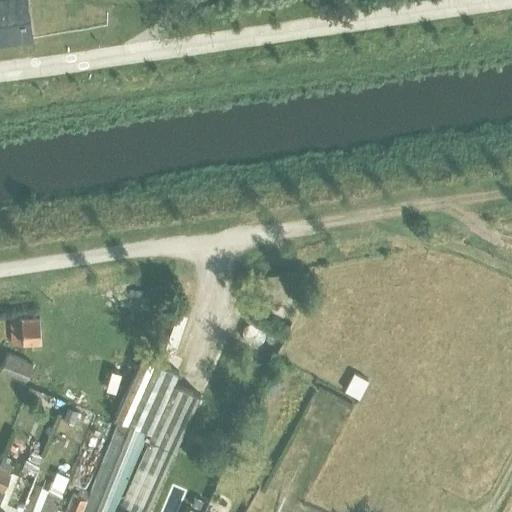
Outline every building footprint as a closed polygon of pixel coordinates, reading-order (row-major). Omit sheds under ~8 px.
[(0,0),(0,38),(33,34),(28,0),(0,0)] [(269,273),(260,274),(261,286),(292,282),(285,270),(269,273)] [(40,314),(10,315),(11,341),(31,341),(31,346),(41,346),(40,314)] [(8,349),(0,366),(0,368),(25,379),(33,361),(8,349)] [(91,488),(80,511),(129,511),(124,510),(123,511),(115,511),(120,501),(146,511),(200,393),(173,380),(178,369),(143,353),(115,414),(119,416),(91,488)] [(116,390),(121,370),(112,368),(107,388),(116,390)] [(354,370),(345,388),(359,396),(368,377),(354,370)] [(0,464),(0,511),(22,511),(24,508),(7,500),(18,472),(0,464)] [(54,511),(62,494),(60,493),(66,478),(54,473),(38,511),(54,511)] [(80,511),(91,488),(87,487),(87,488),(81,485),(78,492),(73,491),(64,511),(80,511)]
